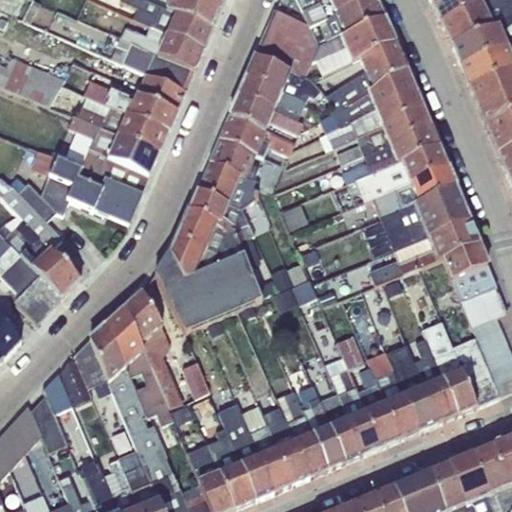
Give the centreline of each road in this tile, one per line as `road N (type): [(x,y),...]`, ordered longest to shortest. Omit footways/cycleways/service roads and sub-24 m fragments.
road 1 (residential): [(258,0),(161,223),(0,410)]
road 2 (residential): [(511,235),(461,100),(408,0)]
road 3 (residential): [(284,511),(511,419)]
